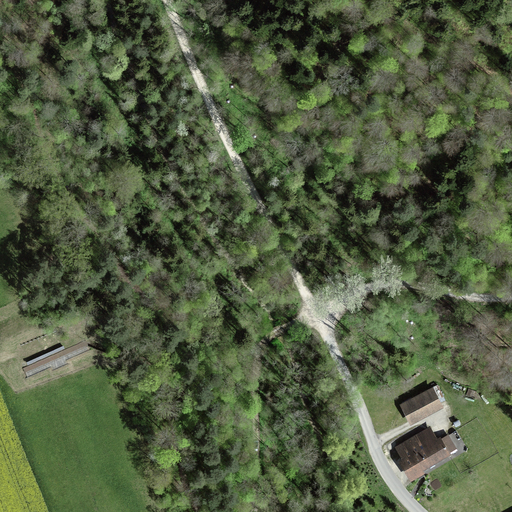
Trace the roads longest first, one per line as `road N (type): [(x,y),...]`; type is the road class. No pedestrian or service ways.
road 1 (track): [(194,511),(179,465),(159,321),(57,178),(20,74),(0,48)]
road 2 (unclassified): [(315,313),(217,124),(165,0)]
road 3 (track): [(315,313),(273,331),(259,350),(253,511)]
road 4 (residential): [(419,511),(376,456),(321,325)]
road 5 (unclassified): [(511,295),(380,284),(346,299),(321,325)]
